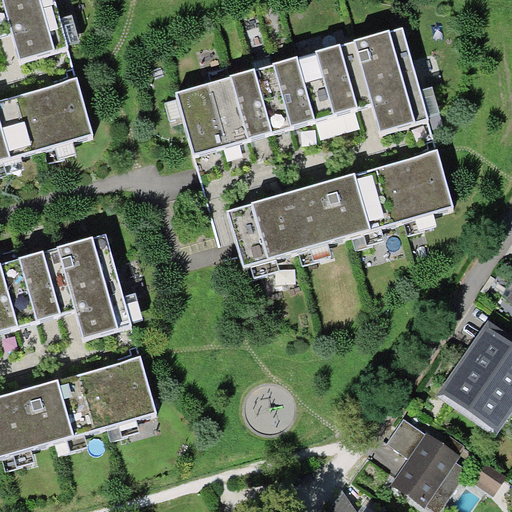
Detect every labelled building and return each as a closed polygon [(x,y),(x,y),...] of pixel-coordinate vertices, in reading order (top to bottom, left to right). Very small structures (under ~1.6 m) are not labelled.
[(57,0),(0,0),(0,40),(12,37),(20,64),(71,49),(57,0)] [(393,28),(169,92),(186,150),(362,99),(371,130),(419,117),(393,28)] [(76,81),(0,103),(0,165),(93,138),(76,81)] [(435,97),(425,100),(433,129),(444,126),(435,97)] [(426,146),(220,205),(236,261),(442,202),(426,146)] [(107,240),(0,270),(0,338),(72,318),(80,344),(133,329),(107,240)] [(489,278),(481,291),(489,296),(497,283),(489,278)] [(511,415),(511,344),(486,327),(437,399),(496,438),(511,415)] [(141,361),(0,401),(0,462),(157,417),(141,361)] [(402,421),(386,445),(406,459),(388,484),(429,511),(438,511),(469,467),(402,421)] [(343,492),(329,511),(354,511),(355,510),(343,492)]
